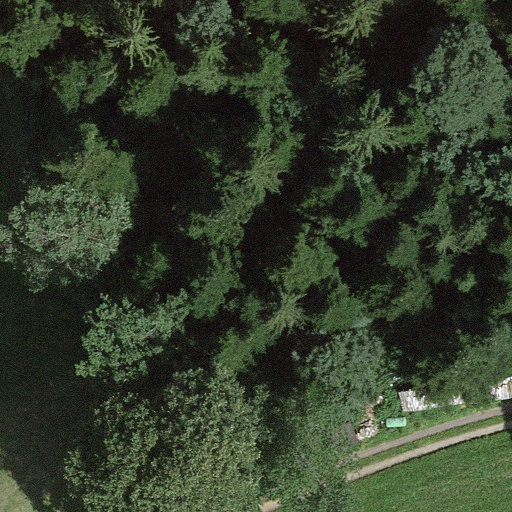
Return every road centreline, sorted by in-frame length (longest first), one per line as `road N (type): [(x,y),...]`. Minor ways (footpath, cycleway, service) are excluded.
road 1 (track): [(511,415),(218,511)]
road 2 (track): [(214,0),(267,20),(511,65)]
